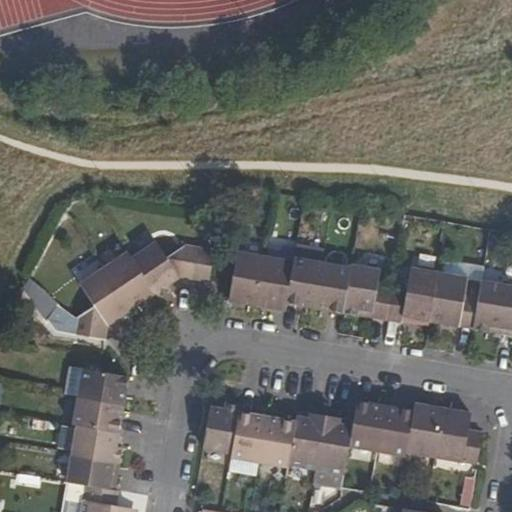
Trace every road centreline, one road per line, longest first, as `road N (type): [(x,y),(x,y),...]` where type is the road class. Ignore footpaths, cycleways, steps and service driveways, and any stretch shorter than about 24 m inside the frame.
road 1 (residential): [(192,371),(214,347),(233,342),(492,385),(511,396)]
road 2 (residential): [(192,371),(168,511)]
